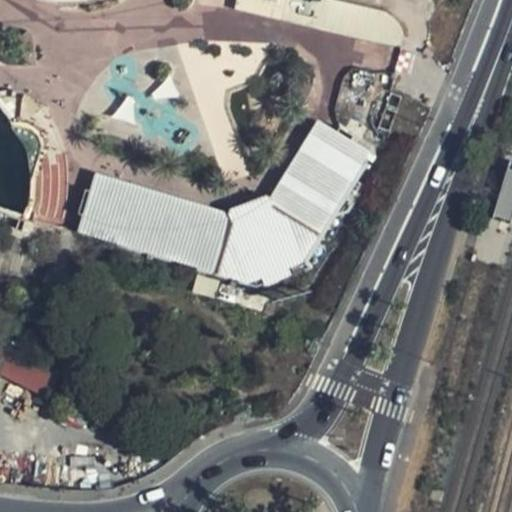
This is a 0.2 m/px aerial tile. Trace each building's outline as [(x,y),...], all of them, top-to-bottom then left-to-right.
[(327,0),(236,0),(235,9),(371,42),(402,45),(404,35),(386,13),(327,0)] [(83,214),(79,231),(251,282),(264,276),(267,284),(293,274),(290,267),(304,261),(360,168),(370,150),(354,140),(356,136),(340,127),(338,131),(327,124),(318,119),(271,197),(270,194),(250,202),(230,209),(231,212),(95,172),(93,182),(91,190),(86,189),(79,213),(83,214)] [(509,220),(511,209),(511,163),(508,162),(492,215),(509,220)] [(0,291),(2,293),(10,295),(14,280),(0,275),(0,291)] [(0,300),(0,313),(7,316),(14,296),(10,295),(2,293),(0,300)] [(0,313),(0,333),(7,336),(13,318),(7,316),(0,313)] [(0,333),(0,369),(12,345),(15,340),(7,336),(0,333)] [(12,345),(0,369),(0,371),(48,395),(62,370),(12,345)]
